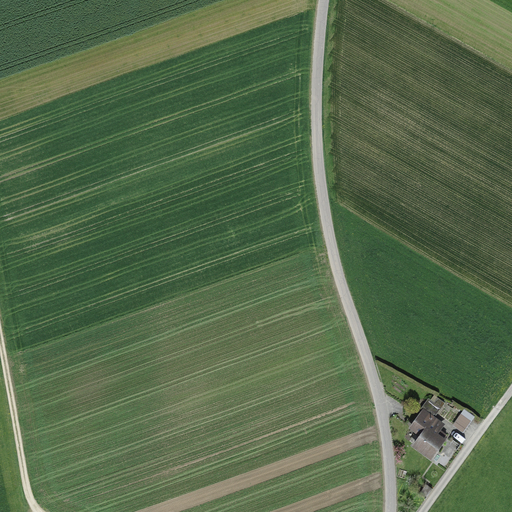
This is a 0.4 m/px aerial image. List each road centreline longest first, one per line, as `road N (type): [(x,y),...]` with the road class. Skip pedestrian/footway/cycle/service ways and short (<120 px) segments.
road 1 (tertiary): [(324,0),(318,162),(330,241),(384,424),(390,511)]
road 2 (track): [(32,511),(0,345)]
road 3 (track): [(511,384),(421,511)]
